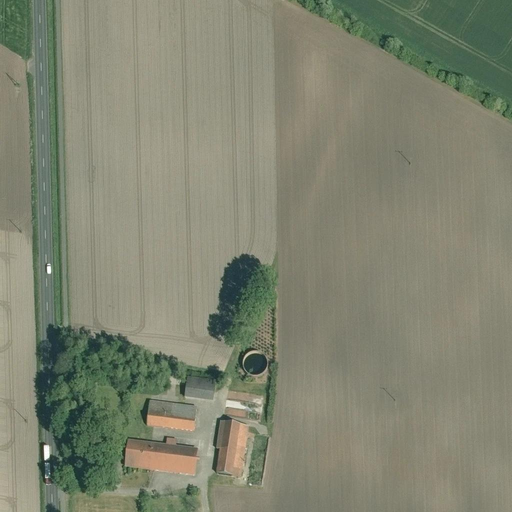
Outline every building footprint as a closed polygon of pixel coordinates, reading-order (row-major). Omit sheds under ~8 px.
[(243,366),(244,370),(246,373),(250,375),(253,376),(257,376),(261,375),(265,372),(267,368),(268,364),(267,360),(265,356),(261,353),(257,351),(253,351),(249,353),(246,355),(244,359),(242,362),(243,366)] [(216,380),(187,377),(184,398),(213,401),(216,380)] [(197,407),(150,401),(146,426),(194,432),(197,407)] [(250,426),(220,422),(216,449),(220,449),(216,473),(242,477),(250,426)] [(166,444),(128,440),(124,467),(195,476),(198,449),(176,446),(177,439),(167,438),(166,444)]
